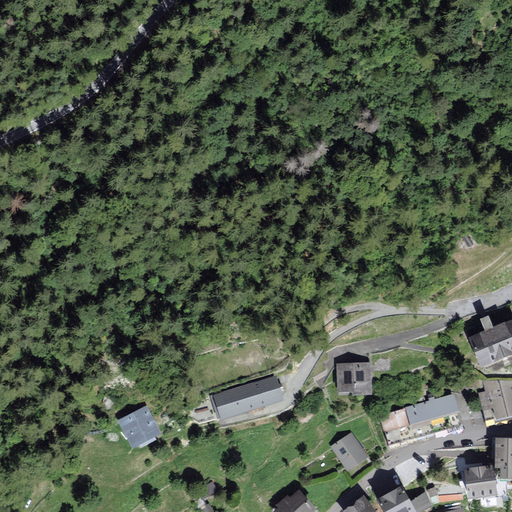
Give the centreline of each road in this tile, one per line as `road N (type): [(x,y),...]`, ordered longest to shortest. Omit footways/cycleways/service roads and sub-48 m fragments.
road 1 (track): [(0,401),(61,372),(138,361),(179,325),(216,317),(293,338),(350,309),(391,308)]
road 2 (residential): [(194,427),(244,419),(287,400),(337,338),(367,318),(391,308),(480,306),(511,291)]
road 3 (unclassified): [(171,0),(96,85),(0,141)]
road 4 (residential): [(511,430),(393,463),(336,511)]
